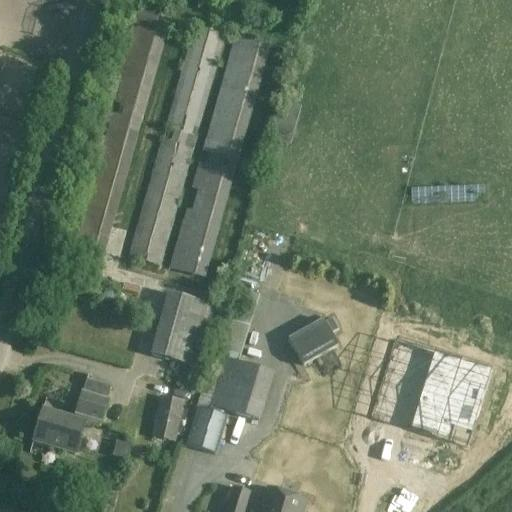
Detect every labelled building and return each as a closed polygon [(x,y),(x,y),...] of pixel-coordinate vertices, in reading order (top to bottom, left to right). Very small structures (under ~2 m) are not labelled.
[(176,25),(129,13),(65,258),(112,271),(176,25)] [(224,41),(194,33),(128,270),(157,278),(224,41)] [(276,54),(238,43),(171,285),(210,296),(276,54)] [(257,295),(233,288),(197,404),(259,422),(273,375),(238,363),(257,295)] [(216,306),(167,292),(149,355),(198,368),(216,306)] [(338,330),(333,320),(325,324),(323,320),(288,340),(303,367),(337,346),(331,334),(338,330)] [(99,345),(105,330),(86,322),(80,337),(99,345)] [(395,342),(371,419),(466,449),(490,372),(395,342)] [(108,388),(85,382),(77,410),(74,420),(43,410),(33,442),(75,455),(84,423),(97,427),(100,417),(108,388)] [(183,404),(162,399),(153,437),(174,442),(183,404)] [(225,418),(196,409),(184,447),(213,456),(225,418)] [(242,511),(247,495),(232,490),(225,511),(242,511)] [(301,511),(305,503),(267,491),(259,511),(301,511)]
